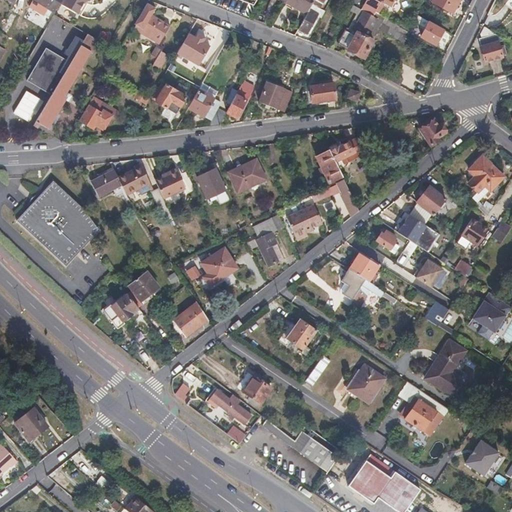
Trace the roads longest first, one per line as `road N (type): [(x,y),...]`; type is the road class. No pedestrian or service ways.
road 1 (residential): [(479,121),(138,396)]
road 2 (residential): [(398,111),(0,158)]
road 3 (residential): [(398,111),(393,95),(363,76),(185,0)]
road 4 (primary): [(296,508),(138,396)]
road 5 (primary): [(138,396),(0,274)]
road 6 (primary): [(0,305),(118,410)]
road 7 (residential): [(118,410),(0,501)]
road 8 (primary): [(118,410),(225,491)]
